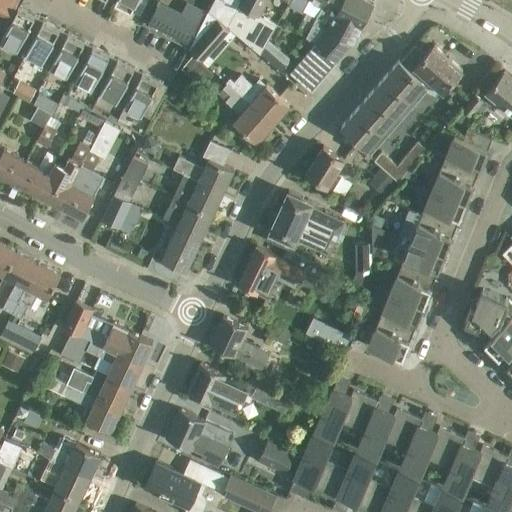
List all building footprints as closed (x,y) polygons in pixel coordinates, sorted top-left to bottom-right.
[(0,0),(0,26),(4,29),(19,0),(0,0)] [(116,0),(141,13),(147,0),(116,0)] [(159,0),(148,23),(187,43),(199,21),(159,0)] [(213,0),(209,8),(237,33),(260,52),(276,24),(260,15),(267,0),(287,0),(289,1),(289,0),(213,0)] [(301,9),(305,0),(314,0),(323,4),(325,0),(289,0),(289,1),(288,2),(301,9)] [(325,0),(323,4),(317,16),(306,10),(297,29),(315,41),(290,70),(312,89),(337,59),(352,42),(361,24),(362,24),(374,1),(372,0),(325,0)] [(27,50),(44,18),(18,5),(1,37),(27,50)] [(208,65),(237,33),(209,8),(189,48),(208,65)] [(44,18),(27,50),(51,63),(68,31),(44,18)] [(68,31),(51,63),(76,76),(93,44),(68,31)] [(401,60),(411,69),(415,65),(445,91),(464,68),(434,43),(426,52),(416,43),(401,60)] [(93,44),(76,76),(101,89),(118,57),(93,44)] [(192,55),(182,68),(203,86),(214,73),(192,55)] [(118,57),(101,89),(126,102),(143,70),(118,57)] [(342,125),(356,137),(353,141),(369,156),(373,151),(372,150),(429,85),(411,69),(401,60),(399,59),(342,125)] [(511,74),(505,69),(486,92),(511,113),(511,74)] [(143,70),(126,102),(151,116),(168,83),(143,70)] [(226,82),(273,122),(290,103),(266,83),(259,90),(241,74),(234,81),(230,78),(226,82)] [(20,78),(13,91),(30,100),(36,88),(20,78)] [(273,122),(226,82),(218,92),(225,99),(224,100),(239,113),(234,119),(257,140),(273,122)] [(0,91),(0,115),(10,97),(0,91)] [(473,92),(462,106),(472,114),(483,101),(473,92)] [(40,93),(35,102),(55,112),(60,103),(40,93)] [(38,104),(30,119),(43,127),(45,128),(47,124),(51,117),(53,112),(38,104)] [(47,124),(45,128),(43,127),(36,140),(47,147),(60,122),(52,118),(51,117),(47,124)] [(477,174),(492,137),(468,127),(464,138),(455,134),(444,161),(477,174)] [(49,171),(37,193),(60,206),(82,165),(96,138),(98,135),(90,131),(84,142),(79,139),(70,157),(68,156),(64,165),(54,160),(49,171)] [(101,151),(105,143),(96,138),(82,165),(92,170),(101,151)] [(382,167),(398,180),(399,181),(427,148),(417,140),(398,164),(381,150),(373,160),(382,167)] [(336,172),(344,158),(323,146),(306,174),(332,190),(341,175),(336,172)] [(0,173),(15,181),(26,159),(4,147),(0,154),(0,173)] [(184,173),(223,192),(234,168),(209,157),(205,166),(179,154),(173,167),(184,172),(184,173)] [(124,172),(140,179),(148,163),(133,155),(124,172)] [(37,193),(49,171),(26,159),(15,181),(37,193)] [(477,174),(444,161),(433,187),(466,200),(477,174)] [(103,175),(92,170),(82,165),(60,206),(84,218),(95,196),(93,194),(103,175)] [(385,196),(398,180),(382,167),(369,182),(385,196)] [(140,179),(124,172),(116,188),(132,196),(140,179)] [(223,192),(184,173),(173,195),(213,213),(223,192)] [(466,200),(433,187),(423,213),(456,226),(466,200)] [(289,190),(267,240),(288,249),(289,245),(293,247),(297,238),(330,253),(344,221),(311,206),(313,201),(289,190)] [(113,194),(101,219),(120,227),(131,202),(113,194)] [(213,213),(173,195),(163,216),(178,223),(178,224),(202,236),(213,213)] [(456,226),(423,213),(412,239),(445,252),(456,226)] [(202,236),(178,224),(162,258),(187,270),(202,236)] [(445,252),(412,239),(401,264),(435,278),(445,252)] [(0,240),(0,271),(5,274),(18,250),(0,240)] [(371,243),(355,243),(356,272),(372,272),(371,243)] [(323,265),(288,249),(283,258),(276,254),(277,254),(258,244),(241,278),(269,292),(277,275),(310,292),(323,265)] [(12,312),(39,262),(18,250),(5,274),(16,280),(2,307),(12,312)] [(39,262),(12,312),(20,316),(27,304),(30,306),(38,292),(48,297),(61,273),(39,262)] [(435,278),(401,264),(391,290),(424,304),(435,278)] [(511,302),(508,299),(509,298),(483,287),(474,308),(471,307),(464,322),(481,329),(489,338),(485,342),(485,343),(511,315),(511,302)] [(424,304),(391,290),(380,316),(413,330),(424,304)] [(283,292),(271,316),(295,329),(307,304),(283,292)] [(355,295),(348,309),(361,315),(367,301),(355,295)] [(82,335),(86,325),(94,308),(75,299),(62,325),(82,335)] [(262,367),(270,352),(243,339),(249,326),(224,314),(210,343),(235,355),(235,354),(262,367)] [(508,365),(511,360),(511,315),(485,343),(499,356),(502,353),(510,362),(507,365),(508,365)] [(413,330),(380,316),(369,343),(402,357),(413,330)] [(8,319),(1,333),(34,350),(41,336),(8,319)] [(270,320),(263,334),(285,344),(292,330),(270,320)] [(154,341),(130,329),(111,321),(105,334),(96,330),(92,339),(143,364),(154,341)] [(114,363),(109,375),(96,369),(133,386),(143,364),(92,339),(82,335),(62,325),(62,326),(71,331),(61,352),(80,361),(86,350),(114,363)] [(9,349),(2,363),(18,371),(25,357),(9,349)] [(227,374),(202,362),(188,391),(202,397),(199,403),(211,409),(214,403),(237,413),(247,390),(248,390),(249,389),(225,378),(227,374)] [(67,381),(122,407),(133,386),(96,369),(93,375),(74,366),(67,381)] [(122,407),(67,381),(66,383),(41,371),(36,381),(93,409),(88,419),(112,430),(122,407)] [(259,376),(250,395),(284,412),(293,392),(259,376)] [(351,393),(335,386),(337,381),(336,380),(315,429),(334,437),(341,420),(365,430),(366,430),(375,409),(375,410),(378,404),(380,399),(353,388),(351,393)] [(418,428),(421,423),(423,418),(396,407),(394,411),(378,404),(375,410),(375,409),(366,430),(365,430),(358,447),(377,455),(384,438),(408,448),(409,448),(418,428)] [(228,445),(217,439),(199,431),(205,419),(180,407),(167,436),(192,447),(193,446),(203,451),(200,458),(218,467),(228,445)] [(437,430),(421,423),(418,428),(409,448),(408,448),(401,465),(420,473),(427,456),(451,466),(452,467),(461,446),(464,441),(466,436),(439,425),(437,430)] [(350,468),(349,468),(325,457),(333,440),(313,432),(293,480),(294,481),(296,476),(313,483),(311,488),(337,499),(339,494),(341,489),(350,468)] [(37,450),(91,475),(102,453),(77,442),(63,435),(59,437),(55,445),(54,446),(42,441),(39,448),(37,448),(37,450)] [(268,438),(258,460),(285,473),(295,451),(268,438)] [(504,465),(507,460),(509,455),(482,443),(480,448),(464,441),(461,446),(452,467),(451,466),(444,484),(463,492),(470,475),(494,485),(495,485),(504,465)] [(91,475),(37,450),(32,461),(45,467),(44,468),(61,476),(56,486),(81,498),(91,475)] [(393,486),(392,486),(368,476),(376,458),(356,450),(349,468),(350,468),(341,489),(339,494),(356,501),(354,506),(367,511),(382,511),(384,508),(384,507),(393,486)] [(188,505),(184,511),(202,511),(206,504),(206,498),(203,492),(196,489),(201,480),(156,459),(144,484),(188,505)] [(494,485),(487,502),(506,510),(511,496),(511,461),(507,460),(504,465),(495,485),(494,485)] [(432,511),(436,505),(435,504),(411,494),(419,477),(400,469),(392,486),(393,486),(384,507),(384,508),(382,511),(432,511)] [(263,511),(267,511),(277,493),(230,473),(221,493),(263,511)] [(8,491),(54,511),(74,511),(81,498),(56,486),(51,498),(21,485),(20,487),(12,483),(8,491)] [(54,511),(8,491),(0,487),(0,509),(2,511),(6,502),(14,505),(13,506),(25,511),(24,511),(54,511)] [(454,511),(462,495),(443,487),(435,504),(436,505),(432,511),(454,511)] [(156,511),(136,503),(131,511),(156,511)]
